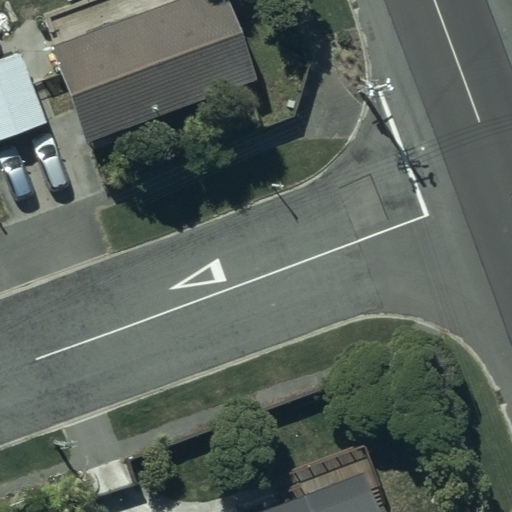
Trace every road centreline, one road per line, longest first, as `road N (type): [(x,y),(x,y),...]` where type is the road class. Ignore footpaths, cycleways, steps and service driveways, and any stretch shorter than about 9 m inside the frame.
road 1 (residential): [(502,186),(0,376)]
road 2 (residential): [(434,0),(502,186)]
